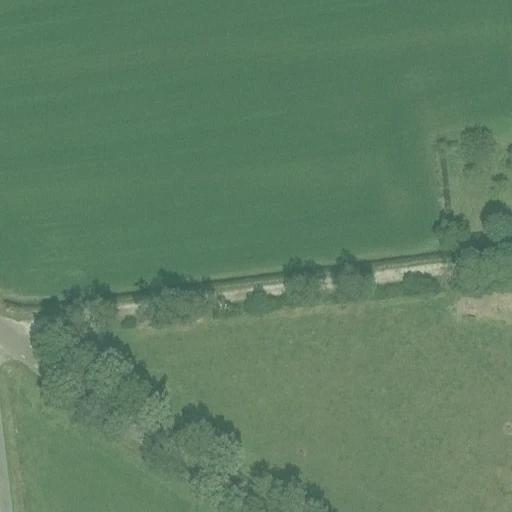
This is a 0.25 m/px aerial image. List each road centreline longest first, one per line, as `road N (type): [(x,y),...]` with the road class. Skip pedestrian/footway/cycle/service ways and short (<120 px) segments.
road 1 (track): [(1,337),(42,321),(511,259)]
road 2 (tertiary): [(266,511),(1,337)]
